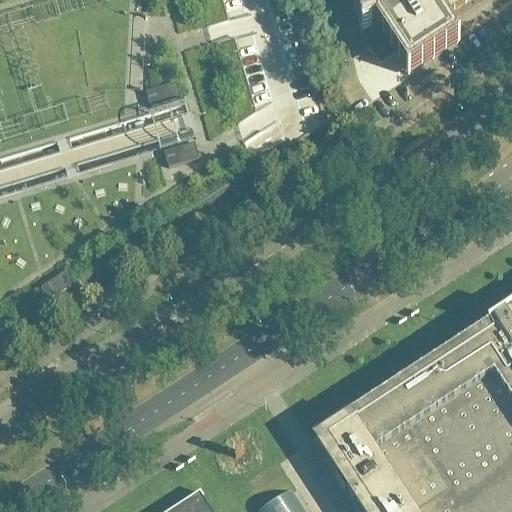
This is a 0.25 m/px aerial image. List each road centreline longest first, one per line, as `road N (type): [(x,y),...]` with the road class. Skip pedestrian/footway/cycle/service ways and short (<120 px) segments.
road 1 (primary): [(511,104),(0,435)]
road 2 (primary): [(5,511),(511,183)]
